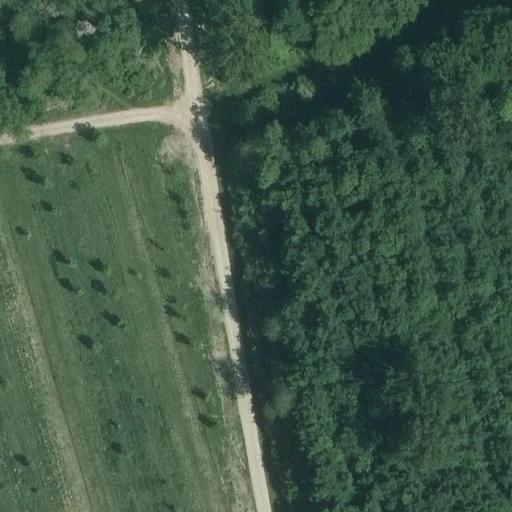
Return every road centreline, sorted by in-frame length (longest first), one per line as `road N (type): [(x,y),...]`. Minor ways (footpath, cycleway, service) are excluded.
road 1 (track): [(180,0),(262,511)]
road 2 (track): [(197,108),(479,0)]
road 3 (track): [(197,108),(0,135)]
